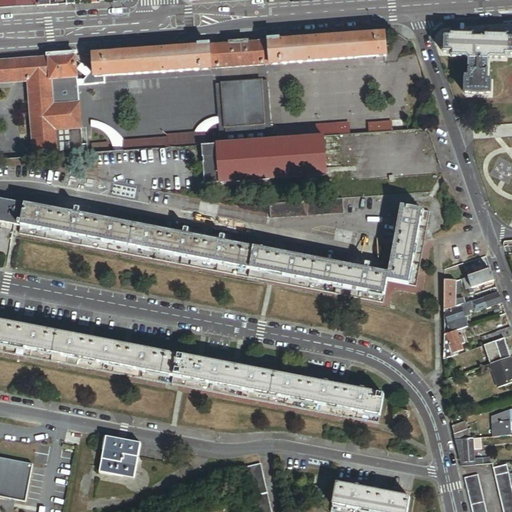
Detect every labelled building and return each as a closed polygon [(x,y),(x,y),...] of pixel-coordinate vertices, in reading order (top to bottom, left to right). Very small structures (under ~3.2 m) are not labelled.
[(36,0),(0,0),(0,9),(37,8),(36,0)] [(470,28),(470,37),(474,37),(475,34),(482,34),(482,38),(486,38),(486,29),(470,28)] [(511,40),(507,41),(507,38),(486,38),(482,38),(482,34),(475,34),(474,37),(470,37),(449,36),(449,39),(444,39),(443,55),(452,55),(452,59),(466,59),(469,62),(469,79),(465,79),(464,95),(471,95),(471,96),(482,96),(482,95),(489,95),(490,82),(486,82),(486,63),(490,60),(504,60),(505,57),(511,56),(511,40)] [(385,35),(354,37),(355,61),(387,58),(385,35)] [(269,43),(239,45),(241,68),(270,66),(270,68),(281,67),(281,66),(355,61),(354,37),(279,43),(279,41),(269,42),(269,43)] [(199,48),(124,53),(126,76),(200,71),(200,72),(211,72),(211,70),(241,68),(239,45),(209,48),(209,46),(199,47),(199,48)] [(105,77),(126,76),(124,53),(93,56),(95,76),(95,78),(105,77)] [(0,83),(28,81),(33,157),(58,155),(56,128),(82,126),(80,101),(54,103),(53,79),(78,77),(77,57),(76,55),(48,57),(48,58),(0,61),(0,83)] [(95,76),(78,77),(79,91),(106,90),(105,77),(95,78),(95,76)] [(78,77),(53,79),(54,103),(80,101),(79,91),(78,77)] [(261,81),(242,83),(245,128),(265,127),(261,81)] [(268,81),(261,81),(265,127),(266,143),(272,142),(268,81)] [(245,128),(242,83),(223,84),(226,130),(245,128)] [(226,130),(223,84),(216,85),(218,116),(219,123),(220,146),(246,144),(245,128),(226,130)] [(219,123),(218,116),(210,118),(205,121),(201,123),(198,126),(196,129),(195,132),(206,131),(209,128),(213,125),(217,124),(219,123)] [(124,153),(123,140),(122,139),(120,136),(116,131),(111,127),(106,124),(99,122),(91,120),(91,127),(92,127),(99,129),(104,132),(108,136),(111,141),(113,147),(114,150),(114,152),(114,154),(124,153)] [(350,122),(276,127),(277,142),(325,139),(351,137),(350,122)] [(403,123),(391,124),(392,134),(403,133),(403,123)] [(369,126),(369,136),(392,134),(391,124),(369,126)] [(82,126),(56,128),(58,155),(58,158),(84,156),(83,145),(82,126)] [(245,128),(246,144),(266,143),(265,127),(245,128)] [(195,132),(167,134),(167,136),(123,140),(124,153),(161,150),(202,147),(207,147),(206,131),(195,132)] [(220,146),(218,146),(220,173),(221,184),(328,177),(325,139),(277,142),(272,142),(266,143),(246,144),(220,146)] [(108,143),(92,144),(93,152),(109,151),(108,143)] [(202,147),(204,186),(213,185),(213,174),(220,173),(218,146),(207,147),(202,147)] [(213,185),(221,184),(220,173),(213,174),(213,185)] [(0,221),(20,225),(24,205),(0,200),(0,221)] [(345,214),(344,200),(270,205),(271,220),(345,214)] [(24,205),(20,225),(21,226),(20,233),(383,302),(387,280),(416,286),(431,210),(402,205),(389,272),(225,242),(219,241),(189,235),(183,234),(80,215),(74,214),(24,205)] [(493,283),(489,272),(462,280),(466,291),(493,283)] [(456,282),(444,282),(444,311),(455,307),(456,282)] [(503,293),(497,294),(500,302),(505,300),(503,293)] [(500,302),(497,294),(485,298),(487,305),(500,302)] [(468,303),(462,305),(464,319),(471,316),(470,312),(474,310),(471,302),(468,303)] [(455,307),(444,311),(443,335),(455,331),(465,328),(464,319),(462,305),(455,307)] [(0,353),(378,424),(383,394),(366,391),(360,390),(330,384),(323,383),(0,322),(0,353)] [(504,340),(511,337),(511,335),(510,330),(489,337),(492,344),(504,340)] [(455,331),(443,335),(449,354),(461,351),(459,346),(463,344),(460,336),(456,337),(455,331)] [(492,344),(489,337),(482,339),(484,346),(492,344)] [(504,340),(492,344),(492,346),(495,345),(496,349),(493,350),(495,353),(497,353),(500,362),(510,359),(504,340)] [(492,346),(492,344),(484,346),(490,365),(500,362),(497,353),(495,353),(493,350),(496,349),(495,345),(492,346)] [(500,362),(490,365),(497,389),(511,384),(511,366),(510,359),(500,362)] [(409,412),(395,410),(393,419),(407,421),(409,412)] [(511,418),(511,411),(490,419),(491,425),(500,425),(500,423),(503,423),(503,421),(511,418)] [(500,425),(502,438),(511,437),(511,431),(511,430),(511,418),(503,421),(503,423),(500,423),(500,425)] [(466,423),(452,427),(454,435),(468,430),(466,423)] [(491,425),(492,438),(502,438),(500,425),(491,425)] [(468,430),(454,435),(455,441),(471,440),(468,430)] [(107,440),(101,475),(135,481),(142,446),(107,440)] [(471,440),(455,441),(461,463),(476,463),(475,460),(474,449),(473,440),(471,440)] [(476,463),(461,463),(462,467),(491,465),(490,459),(475,460),(476,463)] [(0,501),(26,507),(34,470),(0,463),(0,501)] [(493,469),(503,511),(511,511),(511,486),(511,481),(509,474),(507,466),(493,469)] [(270,511),(260,468),(246,471),(255,511),(270,511)] [(471,505),(484,501),(478,476),(464,479),(471,505)] [(336,485),(331,511),(407,511),(410,497),(361,489),(355,488),(336,485)] [(486,511),(484,501),(471,505),(472,511),(486,511)]
